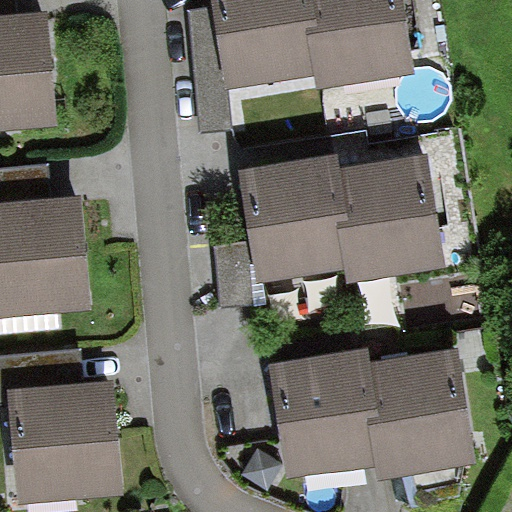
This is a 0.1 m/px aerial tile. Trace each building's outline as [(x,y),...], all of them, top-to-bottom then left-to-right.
[(380,0),(215,0),(224,84),(387,67),(380,0)] [(37,20),(0,21),(0,136),(43,134),(37,20)] [(410,166),(251,184),(262,279),(421,261),(410,166)] [(84,198),(0,201),(0,323),(90,320),(84,198)] [(441,355),(272,374),(283,480),(453,462),(441,355)] [(96,391),(1,399),(10,503),(105,495),(96,391)]
